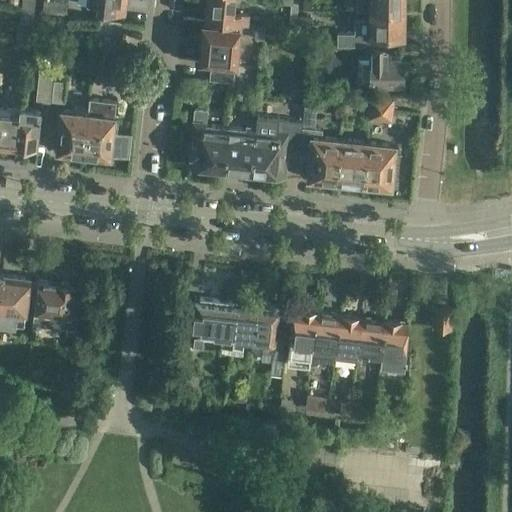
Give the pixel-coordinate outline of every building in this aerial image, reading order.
[(66,13),(67,2),(67,1),(60,0),(43,0),(42,11),(66,13)] [(124,10),(124,0),(86,0),(86,6),(124,10)] [(229,0),(205,0),(204,11),(210,11),(209,19),(206,19),(205,20),(242,24),(244,13),(228,12),(229,0)] [(309,0),(302,0),(302,10),(310,10),(310,0),(309,0)] [(403,12),(402,0),(371,0),(371,11),(403,12)] [(33,16),(34,8),(21,7),(21,15),(33,16)] [(289,11),(288,21),(296,22),(297,11),(289,11)] [(402,36),(403,12),(371,11),(371,18),(355,18),(355,32),(337,31),(337,43),(365,44),(366,41),(387,42),(387,36),(402,36)] [(32,24),(33,16),(21,15),(20,23),(32,24)] [(32,24),(20,23),(18,22),(15,47),(29,49),(32,24)] [(238,29),(203,25),(199,61),(235,65),(238,29)] [(96,26),(95,37),(110,38),(111,27),(96,26)] [(264,27),(256,27),(255,38),(263,39),(264,27)] [(265,29),(265,39),(275,40),(276,29),(265,29)] [(365,45),(365,57),(358,56),(357,81),(369,82),(402,83),(403,60),(390,60),(390,46),(365,45)] [(211,67),(210,79),(232,81),(233,69),(211,67)] [(49,100),(52,81),(51,81),(52,72),(39,70),(36,99),(49,100)] [(21,74),(2,72),(1,81),(21,83),(21,74)] [(65,82),(52,81),(49,100),(52,101),(52,100),(62,101),(65,82)] [(371,96),(370,107),(391,109),(392,98),(371,96)] [(109,155),(112,129),(116,129),(118,115),(113,114),(115,100),(88,97),(86,108),(87,108),(82,152),(94,154),(96,157),(103,158),(106,155),(109,155)] [(0,143),(14,145),(19,105),(10,104),(10,108),(0,106),(0,143)] [(302,127),(304,105),(292,104),(290,119),(290,126),(302,127)] [(35,148),(40,107),(19,105),(14,145),(17,146),(18,149),(25,149),(28,147),(35,148)] [(316,107),(304,105),(302,127),(313,129),(316,107)] [(87,108),(86,108),(70,106),(70,110),(60,109),(56,145),(61,145),(61,150),(67,151),(70,154),(77,155),(81,152),(82,152),(87,108)] [(390,120),(391,109),(370,107),(369,118),(390,120)] [(220,168),(225,127),(205,124),(206,111),(195,110),(191,144),(192,144),(192,152),(190,152),(189,163),(187,163),(187,165),(220,168)] [(286,155),(288,133),(288,130),(289,130),(290,126),(290,119),(276,118),(273,120),(272,131),(256,130),(252,172),(285,176),(285,174),(283,174),(284,163),(287,163),(288,161),(284,161),(285,156),(288,156),(288,155),(286,155)] [(252,172),(256,130),(225,127),(220,168),(242,171),(242,173),(244,173),(244,170),(249,171),(249,174),(250,174),(250,172),(252,172)] [(334,180),(338,139),(311,135),(306,177),(320,178),(322,182),(329,182),(332,180),(334,180)] [(362,183),(366,142),(338,139),(334,180),(347,181),(349,184),(355,185),(357,183),(362,183)] [(394,144),(366,142),(362,183),(374,184),(375,187),(385,188),(387,186),(390,186),(392,163),(395,160),(396,151),(394,148),(394,144)] [(29,277),(8,275),(2,274),(0,288),(0,320),(24,323),(29,277)] [(37,280),(33,323),(76,329),(79,299),(71,298),(72,284),(69,284),(67,281),(62,281),(60,283),(37,280)] [(232,301),(215,299),(199,297),(199,300),(194,299),(194,301),(184,300),(178,344),(192,345),(193,339),(200,340),(201,331),(220,333),(219,343),(231,344),(236,304),(232,304),(232,301)] [(253,338),(257,304),(241,302),(240,305),(236,304),(231,344),(241,345),(242,337),(253,338)] [(273,345),(275,329),(278,309),(273,309),(273,305),(257,304),(253,338),(251,357),(271,359),(269,371),(279,372),(282,346),(273,345)] [(450,327),(451,308),(433,307),(432,325),(450,327)] [(312,342),(315,311),(292,308),(286,362),(308,364),(309,357),(310,342),(312,342)] [(333,357),(338,313),(315,311),(312,342),(310,342),(309,357),(333,359),(333,357)] [(358,347),(362,316),(338,313),(333,357),(356,359),(358,347)] [(381,350),(385,319),(362,316),(358,347),(381,350)] [(408,322),(385,319),(381,350),(380,362),(403,364),(408,322)] [(59,375),(58,386),(70,387),(72,376),(59,375)] [(324,410),(325,396),(307,393),(305,407),(324,410)] [(329,398),(327,410),(335,412),(337,399),(329,398)] [(337,402),(336,412),(342,413),(350,414),(351,404),(344,403),(337,402)] [(266,403),(265,413),(277,415),(279,405),(266,403)] [(351,404),(350,414),(359,415),(360,405),(351,404)]
